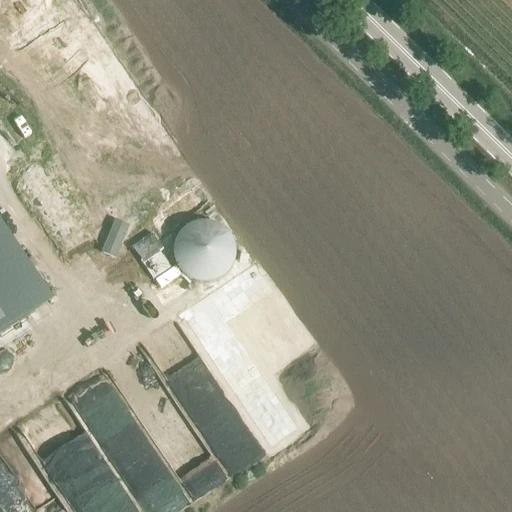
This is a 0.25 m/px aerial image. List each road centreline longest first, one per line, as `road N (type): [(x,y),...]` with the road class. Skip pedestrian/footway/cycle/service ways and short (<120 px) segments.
road 1 (unclassified): [(511,214),(293,0)]
road 2 (primary): [(511,158),(350,0)]
